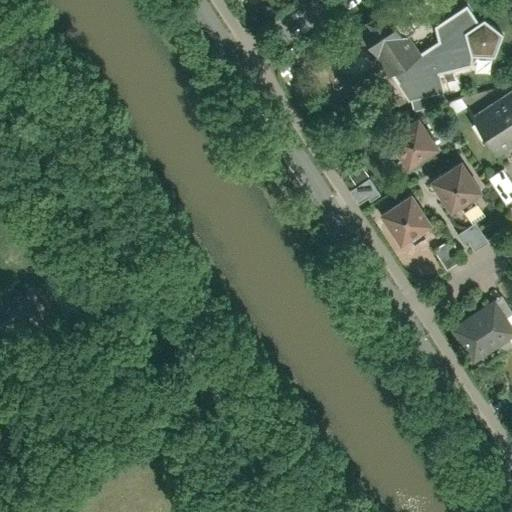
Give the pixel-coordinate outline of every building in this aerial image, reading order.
[(388,0),(361,18),(394,68),(429,45),(398,0),(388,0)] [(483,12),(476,1),(475,0),(432,0),(430,1),(442,21),(453,15),(460,26),(483,12)] [(511,89),(475,112),(499,152),(511,144),(511,89)] [(387,126),(409,160),(443,138),(421,104),(387,126)] [(467,149),(433,171),(455,205),(489,183),(467,149)] [(507,202),(511,199),(511,177),(507,168),(492,176),(507,202)] [(372,176),(353,189),(361,201),(380,189),(372,176)] [(380,202),(403,238),(438,216),(414,180),(380,202)] [(478,221),(462,231),(474,252),(491,241),(478,221)] [(447,266),(460,260),(450,241),(438,248),(447,266)] [(83,257),(47,275),(69,317),(105,299),(83,257)] [(511,331),(511,313),(498,293),(452,323),(473,356),(511,331)]
